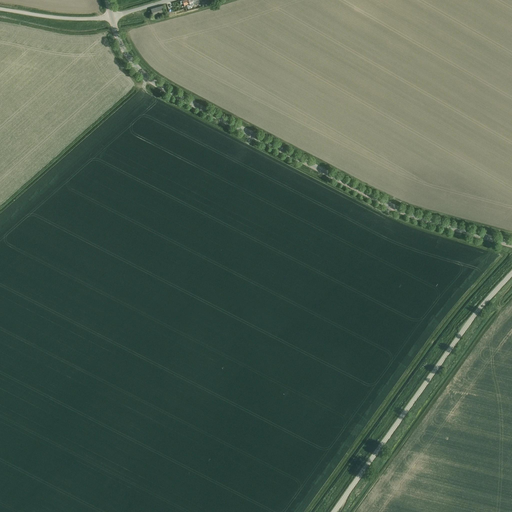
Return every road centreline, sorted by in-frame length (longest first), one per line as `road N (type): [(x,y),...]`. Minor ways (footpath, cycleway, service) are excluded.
road 1 (tertiary): [(511,244),(394,208),(158,85),(122,48),(111,16)]
road 2 (unclassified): [(334,511),(465,326),(511,273)]
